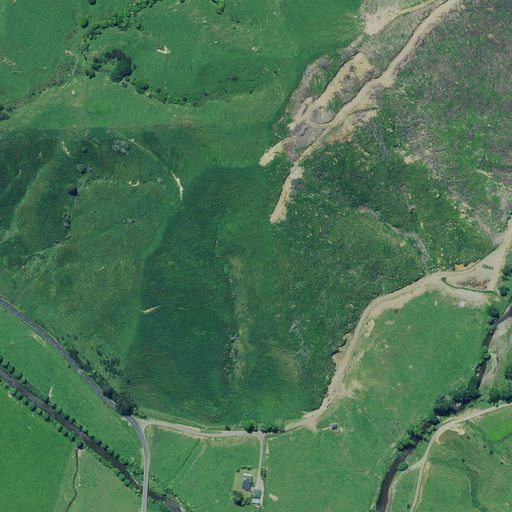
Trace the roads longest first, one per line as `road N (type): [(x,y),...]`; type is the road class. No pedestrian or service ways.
road 1 (track): [(303,420),(344,369),(385,292),(490,236),(511,201)]
road 2 (unclassified): [(143,511),(146,456),(134,422),(0,300)]
